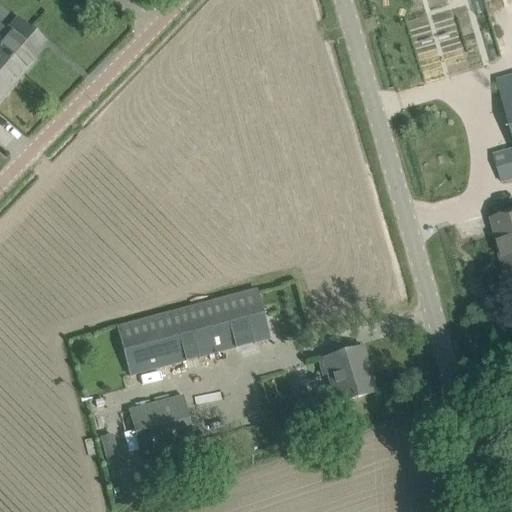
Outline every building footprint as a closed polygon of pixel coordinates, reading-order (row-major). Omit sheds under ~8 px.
[(0,55),(21,74),(32,62),(29,59),(43,43),(17,20),(7,32),(0,25),(0,55)] [(0,98),(21,74),(0,55),(0,98)] [(511,76),(497,81),(511,132),(511,149),(493,155),(502,183),(511,179),(511,76)] [(511,213),(491,219),(503,259),(501,259),(508,284),(511,283),(511,213)] [(269,286),(117,327),(130,377),(269,340),(283,336),(269,286)] [(339,403),(375,393),(375,392),(371,393),(362,364),(366,363),(362,349),(319,361),(324,377),(331,375),(339,403)] [(133,414),(146,459),(192,446),(179,401),(133,414)]
